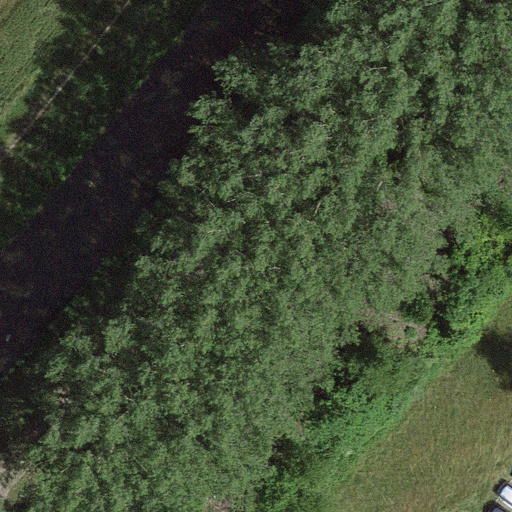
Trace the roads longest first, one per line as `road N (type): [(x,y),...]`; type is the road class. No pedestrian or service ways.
road 1 (track): [(0,404),(325,0)]
road 2 (track): [(0,97),(89,0)]
